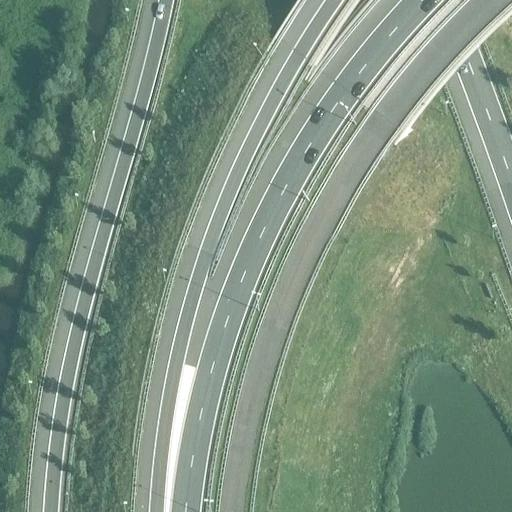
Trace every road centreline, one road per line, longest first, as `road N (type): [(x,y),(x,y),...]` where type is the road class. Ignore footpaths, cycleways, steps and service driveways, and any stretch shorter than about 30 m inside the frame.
road 1 (motorway): [(231,511),(238,443),(291,274),(377,128),(492,0)]
road 2 (motorway): [(422,0),(318,129),(247,262),(200,412),(185,511)]
road 3 (motorway): [(336,0),(278,89),(222,205),(182,333),(156,511)]
road 4 (motorway): [(166,0),(90,277),(63,396),(49,511)]
road 5 (motorway): [(440,0),(511,193)]
